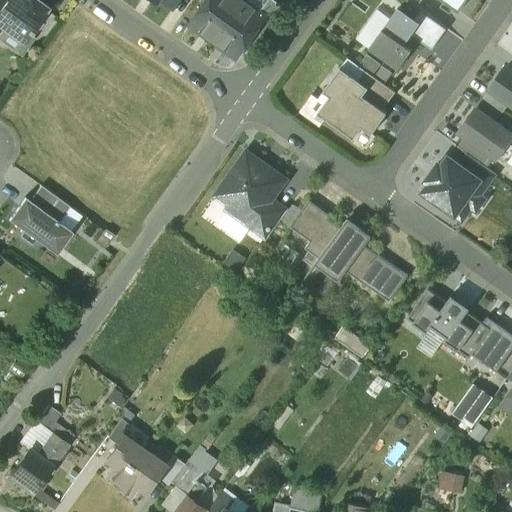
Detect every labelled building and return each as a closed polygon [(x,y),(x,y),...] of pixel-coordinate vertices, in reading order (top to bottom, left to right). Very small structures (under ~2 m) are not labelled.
[(3,0),(0,4),(0,23),(20,38),(26,29),(28,30),(30,27),(29,26),(44,5),(41,2),(41,1),(40,0),(3,0)] [(207,0),(193,20),(216,36),(241,0),(207,0)] [(252,0),(241,0),(216,36),(239,52),(258,26),(268,11),(262,7),(252,0)] [(288,4),(282,0),(267,0),(262,7),(268,11),(258,26),(267,33),(288,4)] [(415,16),(399,5),(385,25),(402,37),(409,27),(413,31),(413,30),(413,31),(421,20),(415,16)] [(448,25),(422,7),(415,16),(421,20),(413,31),(413,30),(413,31),(434,45),(448,25)] [(385,25),(371,44),(400,65),(414,45),(385,25)] [(511,64),(508,62),(492,84),(511,98),(511,64)] [(397,88),(368,67),(355,85),(384,106),(397,88)] [(511,98),(492,84),(485,94),(505,108),(511,98)] [(384,106),(355,85),(347,96),(335,88),(320,109),(356,134),(364,123),(374,130),(389,109),(384,106)] [(503,108),(484,95),(478,104),(497,118),(503,108)] [(511,128),(497,118),(478,104),(461,127),(467,131),(496,152),(498,154),(500,151),(509,157),(511,152),(511,128)] [(496,152),(467,131),(459,142),(469,150),(470,149),(489,163),(496,152)] [(264,157),(248,146),(216,191),(230,201),(232,202),(237,195),(261,212),(262,213),(275,195),(289,175),(274,164),(272,166),(262,159),(264,157)] [(489,163),(470,149),(469,150),(462,160),(483,175),(483,176),(489,181),(497,169),(489,163)] [(443,160),(440,158),(426,176),(430,179),(423,188),(457,212),(466,200),(483,176),(483,175),(462,160),(449,151),(443,160)] [(67,203),(38,182),(30,193),(59,214),(67,203)] [(59,214),(30,193),(27,197),(22,193),(6,215),(21,227),(18,231),(29,240),(37,229),(58,245),(70,228),(56,218),(59,214)] [(261,212),(237,195),(232,202),(230,201),(227,205),(253,223),(261,212)] [(275,195),(262,213),(261,212),(253,223),(269,235),(290,205),(275,195)] [(333,211),(311,196),(292,222),(312,236),(307,243),(321,253),(343,223),(330,214),(333,211)] [(294,200),(285,214),(293,220),(303,207),(294,200)] [(466,200),(457,212),(464,217),(472,205),(466,200)] [(373,231),(349,214),(343,223),(321,253),(317,259),(341,276),(348,266),(367,241),(373,231)] [(410,272),(367,241),(348,266),(391,297),(410,272)] [(241,251),(230,262),(241,272),(251,261),(241,251)] [(448,298),(429,285),(408,314),(414,318),(430,297),(442,306),(448,298)] [(448,298),(442,306),(430,297),(414,318),(429,329),(434,322),(448,333),(446,336),(460,346),(475,325),(463,316),(469,308),(471,304),(453,291),(448,298)] [(511,347),(511,329),(488,312),(484,319),(469,308),(463,316),(475,325),(460,346),(471,354),(473,351),(498,368),(511,347)] [(58,411),(46,403),(34,419),(46,427),(58,411)] [(120,411),(104,434),(114,441),(123,429),(125,430),(132,420),(120,411)] [(34,419),(33,418),(17,441),(26,447),(35,453),(51,430),(46,427),(34,419)] [(421,432),(413,426),(401,443),(409,448),(421,432)] [(125,430),(123,429),(114,441),(103,457),(111,462),(103,473),(105,474),(107,472),(133,491),(132,493),(134,495),(142,485),(149,490),(161,475),(170,462),(168,461),(125,430)] [(51,430),(35,453),(26,447),(11,469),(8,467),(5,472),(6,475),(9,474),(11,471),(16,475),(13,479),(14,481),(26,490),(28,490),(29,489),(65,439),(51,430)] [(186,461),(175,452),(168,461),(170,462),(161,475),(170,482),(186,461)] [(192,456),(175,479),(190,491),(200,477),(201,478),(208,468),(192,456)] [(190,491),(173,511),(205,511),(210,506),(199,498),(210,484),(201,478),(200,477),(190,491)] [(210,484),(199,498),(210,506),(212,503),(220,492),(215,489),(213,483),(210,484)] [(319,511),(324,490),(297,483),(292,504),(309,508),(307,511),(319,511)] [(220,492),(212,503),(223,511),(228,504),(229,505),(234,499),(222,490),(220,492)] [(290,511),(292,504),(276,500),(273,511),(290,511)] [(369,511),(372,505),(349,500),(346,511),(348,511),(369,511)] [(222,511),(223,511),(212,503),(210,506),(205,511),(222,511)]
